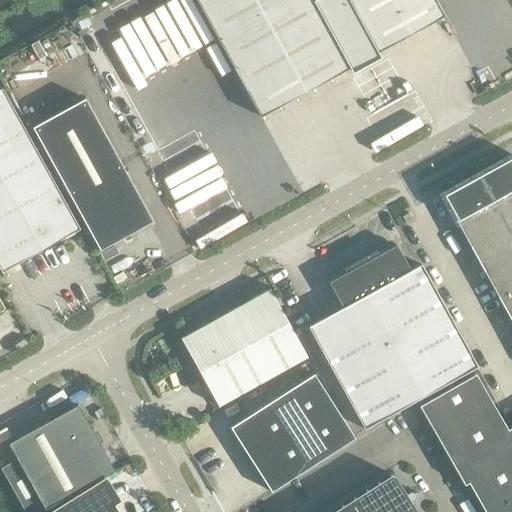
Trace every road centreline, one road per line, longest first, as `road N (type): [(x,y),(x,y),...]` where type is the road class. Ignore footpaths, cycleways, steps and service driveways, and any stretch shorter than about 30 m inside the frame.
road 1 (unclassified): [(88,340),(511,105)]
road 2 (unknown): [(511,406),(393,171)]
road 3 (unclassified): [(184,511),(88,340)]
road 4 (unknown): [(308,511),(408,467),(436,475),(452,511)]
road 5 (unknown): [(340,200),(329,174),(307,155),(211,132)]
road 6 (unknown): [(410,88),(473,52),(479,24),(468,0)]
